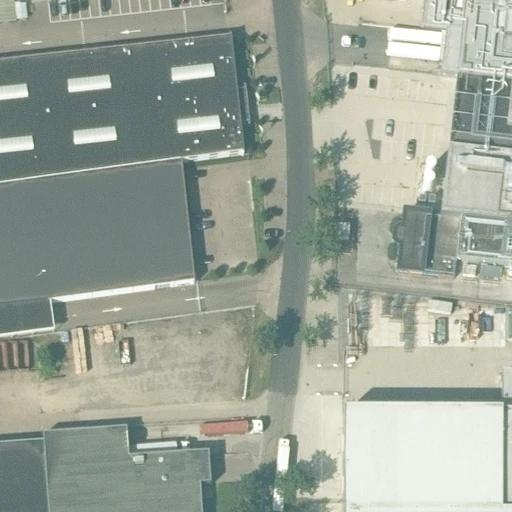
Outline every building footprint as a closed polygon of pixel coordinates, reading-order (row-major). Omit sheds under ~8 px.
[(457,263),(511,268),(511,2),(492,0),(463,0),(460,35),(449,34),(444,78),(455,79),(451,121),(441,120),(436,164),(446,165),(440,218),(404,214),(402,231),(399,231),(394,234),(393,245),(397,248),(400,249),(397,274),(455,280),(457,263)] [(0,64),(0,311),(174,287),(193,285),(180,164),(243,156),(239,125),(247,124),(247,128),(249,127),(248,123),(245,91),(245,88),(243,88),(243,92),(236,92),(230,40),(230,39),(139,49),(49,59),(0,64)] [(361,263),(363,174),(340,174),(338,262),(361,263)] [(482,279),(498,280),(499,269),(483,268),(482,279)] [(342,415),(341,511),(511,511),(511,376),(500,377),(500,416),(499,416),(342,415)] [(0,511),(200,511),(199,488),(210,487),(207,456),(128,462),(126,432),(42,437),(42,445),(0,448),(0,511)] [(204,511),(211,511),(212,489),(204,489),(204,511)]
